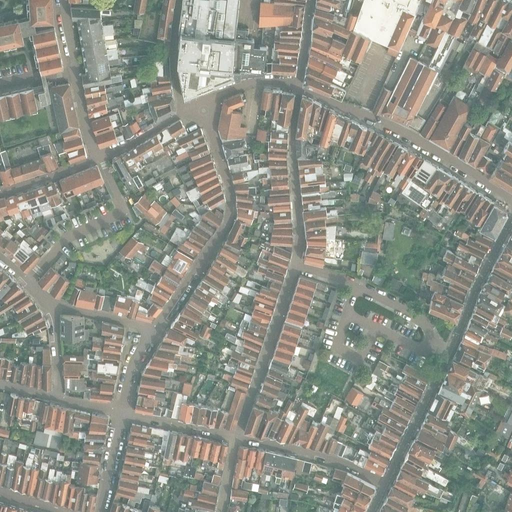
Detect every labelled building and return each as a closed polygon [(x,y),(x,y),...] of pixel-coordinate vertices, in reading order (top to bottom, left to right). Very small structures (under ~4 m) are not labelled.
[(28,0),(29,8),(52,7),(51,0),(28,0)] [(134,0),(133,10),(144,12),(146,0),(134,0)] [(163,0),(158,37),(160,37),(169,39),(172,18),(174,1),(174,0),(163,0)] [(265,47),(261,47),(253,46),(253,39),(248,39),(248,34),(245,33),(246,27),(236,26),(238,0),(181,0),(178,33),(180,33),(177,64),(183,98),(240,76),(240,75),(249,74),(263,73),(265,56),(265,55),(265,47)] [(340,1),(337,0),(315,0),(315,1),(316,2),(315,7),(329,11),(330,6),(338,8),(340,1)] [(349,13),(352,0),(346,0),(343,13),(334,11),(334,12),(348,17),(349,13)] [(364,35),(377,0),(362,0),(358,15),(353,30),(364,35)] [(377,40),(393,0),(377,0),(364,35),(370,37),(377,40)] [(403,16),(409,0),(393,0),(377,40),(386,44),(399,15),(403,16)] [(472,4),(473,0),(459,0),(446,28),(445,28),(437,47),(431,58),(428,65),(410,56),(392,90),(381,114),(408,125),(414,112),(416,113),(426,92),(427,92),(438,70),(439,70),(445,58),(455,38),(458,33),(458,32),(472,4)] [(416,12),(421,0),(409,0),(403,16),(399,15),(386,44),(389,45),(386,51),(396,55),(399,49),(409,27),(414,16),(416,12)] [(424,15),(430,0),(421,0),(416,12),(424,15)] [(434,23),(444,0),(430,0),(424,15),(423,18),(434,23)] [(445,28),(446,28),(459,0),(444,0),(434,23),(426,41),(437,47),(445,28)] [(480,9),(483,0),(473,0),(472,4),(458,32),(467,36),(475,20),(474,19),(480,9)] [(490,49),(511,9),(511,0),(495,0),(476,39),(475,41),(473,45),(464,62),(459,72),(467,76),(471,69),(477,72),(478,71),(479,69),(488,53),(490,49)] [(476,39),(495,0),(483,0),(480,9),(474,19),(475,20),(467,36),(475,41),(474,42),(475,42),(473,45),(475,41),(476,39)] [(304,4),(269,2),(261,1),(258,26),(271,26),(301,24),(304,4)] [(77,19),(101,18),(100,13),(111,13),(110,8),(70,6),(72,19),(77,19)] [(32,31),(54,26),(53,21),(52,7),(29,8),(30,16),(18,19),(22,34),(32,32),(32,31)] [(348,17),(334,12),(334,13),(315,8),(314,14),(314,16),(351,29),(353,30),(358,15),(349,13),(348,17)] [(501,52),(511,32),(511,9),(490,49),(488,53),(479,69),(478,71),(483,74),(482,76),(481,76),(478,81),(484,84),(490,72),(491,72),(496,62),(499,56),(501,52)] [(348,36),(351,29),(314,16),(312,30),(326,35),(327,32),(331,33),(333,28),(336,32),(348,36)] [(414,16),(409,27),(416,32),(421,19),(414,16)] [(79,30),(113,29),(112,24),(102,24),(101,18),(77,19),(79,30)] [(426,41),(434,23),(423,18),(415,36),(426,41)] [(23,42),(22,34),(18,19),(4,22),(9,45),(23,42)] [(0,46),(9,45),(4,22),(0,23),(0,46)] [(271,32),(300,33),(301,24),(271,26),(271,32)] [(35,45),(57,40),(54,26),(32,31),(32,32),(35,45)] [(81,41),(105,38),(104,34),(114,33),(113,29),(79,30),(81,41)] [(370,37),(364,35),(353,30),(351,29),(348,36),(345,43),(326,35),(312,30),(311,39),(359,59),(360,60),(370,37)] [(299,41),(300,33),(271,32),(270,38),(299,41)] [(504,77),(505,76),(510,66),(511,62),(511,61),(511,32),(501,52),(499,56),(496,62),(491,72),(490,72),(484,84),(495,90),(499,82),(501,83),(504,77)] [(169,53),(169,39),(160,37),(160,53),(159,53),(159,56),(169,56),(169,53)] [(83,52),(117,48),(115,38),(105,40),(105,38),(81,41),(83,52)] [(299,41),(270,38),(262,38),(261,47),(265,47),(298,49),(299,41)] [(455,38),(445,58),(451,62),(457,50),(460,52),(464,43),(455,38)] [(357,64),(359,59),(311,39),(310,47),(347,64),(349,60),(357,64)] [(38,58),(60,53),(57,40),(35,45),(38,58)] [(297,57),(298,49),(265,47),(265,55),(297,57)] [(350,65),(347,64),(310,47),(309,55),(339,69),(341,65),(348,69),(350,65)] [(84,62),(118,58),(117,48),(83,52),(84,62)] [(60,53),(38,58),(41,72),(63,67),(60,53)] [(169,56),(159,56),(148,55),(148,57),(142,57),(142,64),(148,64),(148,74),(149,74),(170,75),(169,65),(169,56)] [(295,73),(297,57),(265,55),(265,56),(266,56),(265,65),(267,65),(266,72),(272,71),(295,73)] [(347,72),(339,69),(309,55),(307,64),(333,76),(334,73),(335,72),(344,77),(347,72)] [(86,73),(110,69),(109,64),(119,62),(118,58),(84,62),(86,73)] [(333,77),(333,76),(307,64),(305,72),(329,83),(331,80),(341,85),(342,81),(333,77)] [(84,86),(104,83),(122,80),(121,74),(111,76),(110,69),(86,73),(81,74),(84,86)] [(442,80),(447,83),(451,85),(457,74),(449,69),(442,80)] [(334,85),(329,83),(305,72),(303,84),(329,95),(334,85)] [(172,90),(170,75),(149,74),(150,84),(151,86),(141,88),(142,93),(146,93),(152,92),(152,94),(172,90)] [(442,80),(438,77),(434,85),(443,90),(447,83),(442,80)] [(60,131),(78,126),(69,83),(51,86),(48,81),(33,88),(38,108),(53,100),(60,131)] [(86,96),(112,91),(124,88),(123,84),(111,87),(105,88),(104,83),(84,86),(86,96)] [(341,101),(346,91),(334,85),(329,95),(341,101)] [(381,114),(392,90),(382,86),(382,87),(383,87),(372,111),(381,114)] [(38,108),(33,88),(32,87),(19,90),(24,112),(38,109),(38,108)] [(269,116),(273,89),(263,89),(261,107),(266,107),(265,116),(266,116),(266,118),(263,118),(263,122),(268,122),(269,116)] [(276,129),(282,90),(281,90),(273,89),(269,116),(274,117),(273,120),(272,120),(270,128),(276,129)] [(10,115),(24,112),(19,90),(5,93),(10,115)] [(150,109),(173,100),(172,90),(152,94),(152,92),(146,93),(140,95),(142,98),(147,96),(150,108),(150,109)] [(287,132),(288,133),(289,124),(292,104),(294,93),(282,90),(276,129),(276,131),(287,132)] [(113,98),(112,91),(86,96),(88,106),(107,101),(107,99),(113,98)] [(432,95),(427,92),(426,92),(416,113),(414,112),(408,125),(418,131),(425,120),(439,98),(433,95),(432,95)] [(0,117),(10,115),(5,93),(0,93),(0,117)] [(220,137),(244,139),(245,134),(245,133),(246,127),(239,126),(240,120),(242,112),(232,110),(232,107),(244,102),(240,93),(223,100),(218,129),(220,136),(220,137)] [(305,136),(312,100),(312,99),(302,95),(296,134),(305,136)] [(107,101),(88,106),(89,116),(107,111),(105,105),(117,102),(117,101),(118,100),(120,107),(124,106),(122,96),(113,98),(107,99),(107,101)] [(473,107),(454,96),(449,104),(447,107),(429,138),(439,144),(448,149),(464,121),(472,107),(473,107)] [(150,109),(150,108),(144,110),(144,111),(134,115),(137,121),(147,117),(146,114),(151,112),(155,122),(175,110),(173,100),(150,109)] [(313,136),(321,104),(312,100),(305,136),(306,142),(311,143),(313,136)] [(429,138),(447,107),(439,102),(431,115),(420,132),(429,138)] [(320,138),(329,108),(321,104),(313,136),(320,138)] [(329,137),(336,112),(329,108),(320,138),(319,141),(318,145),(315,158),(320,159),(321,156),(326,157),(329,144),(335,145),(337,139),(329,137)] [(337,139),(345,116),(336,112),(329,137),(337,139)] [(95,134),(113,128),(111,121),(117,119),(115,113),(91,120),(95,134)] [(343,143),(351,120),(345,116),(337,139),(335,145),(332,153),(336,155),(340,144),(339,144),(340,141),(343,143)] [(157,135),(161,143),(186,130),(180,119),(156,133),(157,135)] [(358,151),(366,127),(358,123),(351,120),(343,143),(342,146),(348,148),(348,147),(358,151)] [(129,124),(133,131),(139,127),(135,121),(129,124)] [(464,121),(448,149),(456,153),(471,125),(464,121)] [(492,141),(499,128),(488,121),(486,126),(484,130),(480,136),(479,139),(478,138),(467,160),(473,164),(475,165),(481,154),(484,149),(487,150),(493,141),(492,141)] [(133,131),(129,124),(128,122),(122,125),(123,129),(126,138),(134,134),(133,131)] [(479,139),(480,136),(484,130),(486,126),(482,124),(475,137),(469,133),(458,154),(467,160),(478,138),(479,139)] [(65,139),(81,135),(78,126),(60,131),(55,133),(57,138),(64,135),(65,139)] [(370,150),(379,134),(374,130),(366,127),(358,151),(363,153),(362,156),(364,157),(365,154),(366,152),(368,152),(370,150)] [(511,131),(504,127),(502,130),(506,132),(502,137),(508,141),(511,143),(511,131)] [(113,128),(95,134),(99,147),(124,139),(122,134),(116,136),(113,128)] [(188,143),(203,136),(200,128),(178,139),(181,147),(184,145),(188,143)] [(287,132),(276,131),(271,131),(266,130),(258,128),(256,137),(256,139),(261,140),(263,140),(287,142),(287,132)] [(499,128),(492,141),(493,141),(498,145),(502,137),(506,132),(502,130),(499,128)] [(306,142),(305,136),(296,134),(296,145),(297,157),(297,158),(309,158),(315,158),(318,145),(311,143),(306,142)] [(370,165),(385,137),(379,134),(370,150),(368,152),(366,152),(365,154),(364,157),(362,156),(358,165),(367,169),(370,164),(370,165)] [(59,153),(83,145),(81,135),(65,139),(57,142),(53,143),(59,153)] [(167,154),(161,143),(157,135),(143,143),(149,154),(160,147),(165,156),(167,154)] [(190,149),(206,142),(203,136),(188,143),(190,149)] [(246,148),(244,139),(220,137),(226,157),(244,154),(243,148),(246,148)] [(375,174),(392,141),(385,137),(370,165),(373,166),(370,172),(367,170),(363,178),(371,181),(375,174)] [(41,158),(44,171),(58,167),(51,152),(48,143),(46,139),(40,141),(41,145),(37,147),(40,155),(41,158)] [(287,151),(287,142),(263,140),(261,140),(260,144),(269,145),(268,150),(287,151)] [(384,170),(398,144),(392,141),(375,174),(380,176),(384,170)] [(503,148),(503,149),(507,151),(511,154),(511,143),(508,141),(503,148)] [(190,149),(186,151),(178,154),(175,156),(177,160),(190,154),(192,159),(209,151),(206,142),(190,149)] [(152,159),(149,154),(143,143),(130,150),(140,169),(142,168),(138,160),(144,157),(147,162),(152,159)] [(391,175),(395,169),(407,149),(398,144),(384,170),(380,176),(372,190),(370,196),(378,200),(380,196),(382,194),(376,191),(386,172),(388,173),(385,178),(389,180),(391,175)] [(511,154),(493,144),(489,151),(511,165),(511,154)] [(83,145),(59,153),(61,158),(68,155),(70,162),(86,156),(83,145)] [(178,154),(186,151),(184,145),(181,147),(176,150),(178,154)] [(256,153),(255,149),(253,149),(254,159),(268,158),(268,160),(286,159),(287,151),(268,150),(268,153),(256,153)] [(403,173),(415,153),(407,149),(395,169),(398,171),(397,174),(391,183),(396,187),(404,174),(403,173)] [(15,181),(11,168),(10,166),(6,150),(0,152),(5,168),(0,169),(0,173),(4,185),(15,181)] [(136,171),(140,169),(130,150),(120,155),(128,171),(134,168),(136,171)] [(192,171),(212,161),(210,153),(188,162),(192,171)] [(247,172),(246,171),(241,171),(240,170),(250,169),(249,164),(248,164),(246,153),(244,154),(226,157),(229,167),(231,174),(247,172)] [(402,192),(423,158),(415,153),(403,173),(404,174),(407,176),(406,178),(404,176),(398,184),(404,188),(401,191),(402,192)] [(491,160),(486,157),(481,154),(475,165),(485,171),(490,161),(491,160)] [(132,177),(128,171),(120,155),(112,159),(128,188),(130,187),(130,186),(135,183),(132,177)] [(511,166),(495,155),(490,161),(511,174),(511,166)] [(25,178),(44,171),(41,158),(21,164),(25,178)] [(320,159),(315,158),(309,158),(297,158),(298,167),(318,165),(318,168),(322,167),(323,167),(323,164),(328,165),(328,160),(320,159)] [(408,196),(430,162),(423,158),(402,192),(408,196)] [(286,159),(268,160),(268,162),(268,168),(287,167),(286,159)] [(194,177),(215,167),(212,161),(192,171),(194,177)] [(511,187),(511,174),(495,164),(490,161),(485,171),(483,174),(489,178),(494,181),(496,182),(495,183),(502,187),(504,183),(511,187)] [(415,201),(437,166),(430,162),(408,196),(415,201)] [(15,181),(25,178),(21,164),(11,168),(15,181)] [(87,169),(93,185),(103,181),(97,165),(87,169)] [(323,174),(322,167),(318,168),(318,165),(298,167),(299,176),(323,174)] [(421,205),(444,171),(437,166),(415,201),(421,205)] [(198,185),(218,176),(215,167),(194,177),(198,185)] [(268,168),(258,169),(247,171),(248,179),(249,179),(259,172),(267,172),(267,178),(288,177),(287,167),(268,168)] [(84,189),(93,185),(87,169),(78,172),(84,189)] [(428,209),(451,175),(444,171),(421,205),(428,209)] [(79,191),(84,189),(78,172),(69,176),(75,192),(76,192),(77,195),(81,194),(79,191)] [(244,180),(248,179),(247,172),(231,174),(233,182),(244,180)] [(132,177),(135,183),(139,190),(144,187),(139,177),(137,174),(132,177)] [(300,186),(325,183),(324,174),(323,174),(299,176),(300,186)] [(442,203),(444,200),(458,179),(451,175),(428,209),(427,211),(423,216),(430,219),(433,216),(436,212),(433,210),(437,203),(438,200),(442,203)] [(65,196),(75,192),(69,176),(59,180),(65,196)] [(193,200),(200,196),(220,184),(218,176),(198,185),(197,185),(199,190),(191,196),(193,200)] [(271,189),(289,187),(288,177),(262,179),(262,183),(264,183),(264,182),(271,181),(271,182),(271,189)] [(450,205),(464,183),(458,179),(444,200),(450,205)] [(54,182),(44,185),(50,204),(61,200),(54,182)] [(254,195),(258,195),(258,194),(256,194),(256,191),(254,191),(254,187),(248,187),(248,182),(234,184),(236,192),(236,193),(254,195)] [(301,194),(329,191),(328,186),(326,186),(325,183),(300,186),(301,194)] [(458,209),(471,188),(464,183),(450,205),(447,211),(451,214),(452,212),(455,207),(458,209)] [(203,202),(223,191),(220,184),(200,196),(203,202)] [(51,206),(50,204),(44,185),(34,189),(39,203),(44,201),(46,208),(51,206)] [(270,196),(289,194),(289,187),(271,189),(269,189),(270,196)] [(465,214),(478,193),(471,188),(458,209),(465,214)] [(29,206),(39,203),(34,189),(24,192),(29,206)] [(176,197),(182,203),(186,198),(176,189),(174,192),(178,195),(176,197)] [(302,202),(321,200),(321,197),(341,195),(341,189),(329,191),(301,194),(302,202)] [(217,205),(225,200),(223,191),(203,202),(204,202),(200,205),(196,207),(198,210),(195,213),(199,215),(208,209),(209,210),(211,208),(217,205)] [(30,208),(29,206),(24,192),(15,196),(19,210),(21,216),(32,213),(30,208)] [(143,212),(154,201),(145,192),(134,203),(143,212)] [(264,195),(258,195),(254,195),(236,193),(236,200),(253,202),(256,203),(260,203),(265,203),(264,195)] [(472,218),(485,196),(478,193),(465,214),(464,216),(467,217),(461,227),(465,229),(472,219),(472,218)] [(268,203),(290,202),(289,194),(270,196),(267,196),(268,203)] [(15,196),(5,199),(9,213),(14,212),(16,218),(22,217),(21,216),(19,210),(15,196)] [(470,231),(475,234),(475,233),(479,227),(493,201),(485,196),(472,218),(472,219),(476,221),(473,224),(470,231)] [(9,213),(5,199),(4,197),(0,198),(0,221),(4,220),(3,216),(9,213)] [(303,209),(325,207),(325,206),(320,207),(320,204),(334,203),(334,199),(322,200),(321,200),(302,202),(303,209)] [(225,200),(217,205),(224,210),(225,200)] [(252,209),(253,202),(236,200),(237,207),(249,209),(252,209)] [(161,227),(163,224),(167,219),(170,215),(166,211),(165,212),(154,201),(143,212),(155,223),(156,222),(161,227)] [(479,227),(494,235),(506,212),(506,209),(493,201),(479,227)] [(264,211),(290,209),(290,202),(268,203),(265,203),(260,203),(260,207),(263,207),(264,211)] [(258,210),(252,209),(249,209),(237,207),(236,217),(249,223),(251,223),(253,215),(257,216),(258,210)] [(304,219),(337,216),(336,209),(330,210),(330,212),(326,212),(325,207),(303,209),(304,219)] [(423,216),(427,211),(423,208),(419,214),(423,217),(423,216)] [(214,213),(209,210),(208,209),(199,215),(198,215),(216,227),(221,221),(222,219),(222,217),(223,214),(216,210),(214,213)] [(273,222),(291,221),(290,209),(264,211),(260,211),(260,214),(258,214),(257,221),(262,221),(262,216),(273,216),(273,222)] [(199,215),(195,213),(194,212),(189,213),(198,221),(196,224),(212,234),(216,227),(198,215),(199,215)] [(391,217),(398,225),(404,219),(397,212),(391,217)] [(167,219),(171,222),(175,216),(171,213),(170,215),(167,219)] [(305,228),(325,226),(324,222),(337,220),(337,216),(304,219),(305,228)] [(433,216),(430,219),(426,226),(432,229),(438,220),(433,216)] [(46,219),(47,225),(51,228),(55,223),(53,217),(46,219)] [(250,226),(251,223),(249,223),(236,217),(232,228),(231,229),(241,234),(245,224),(250,226)] [(376,229),(382,231),(385,219),(379,217),(376,229)] [(0,249),(1,250),(10,238),(12,237),(13,236),(13,235),(7,229),(14,222),(12,221),(8,225),(3,231),(0,234),(0,249)] [(271,229),(292,230),(292,228),(291,221),(273,222),(272,222),(271,229)] [(34,236),(40,231),(38,230),(36,223),(32,225),(29,230),(30,233),(34,236)] [(164,232),(168,227),(163,224),(161,227),(160,230),(164,232)] [(207,240),(212,234),(196,224),(191,230),(207,240)] [(325,236),(325,237),(334,238),(335,225),(325,226),(305,228),(306,236),(325,236)] [(30,233),(29,230),(29,231),(26,226),(21,230),(19,228),(24,234),(25,234),(26,235),(30,233)] [(191,230),(185,227),(183,230),(176,227),(174,231),(202,246),(207,240),(191,230)] [(491,241),(494,235),(479,227),(475,233),(491,241)] [(245,235),(241,234),(231,229),(227,237),(240,243),(242,243),(244,244),(248,236),(245,235)] [(40,231),(34,236),(39,240),(44,234),(40,231)] [(198,252),(202,246),(174,231),(171,237),(198,252)] [(467,237),(469,234),(463,231),(460,237),(466,240),(467,237)] [(491,241),(475,233),(475,234),(470,231),(469,234),(467,237),(488,246),(491,241)] [(127,242),(136,248),(140,241),(133,236),(127,242)] [(326,241),(325,237),(325,236),(306,236),(307,244),(336,247),(340,248),(341,242),(326,241)] [(193,258),(198,252),(171,237),(169,240),(178,245),(176,249),(193,258)] [(242,243),(240,243),(227,237),(223,244),(236,251),(243,255),(247,250),(241,247),(242,243)] [(485,252),(488,246),(467,237),(466,240),(464,243),(469,246),(485,252)] [(9,257),(19,245),(20,243),(15,239),(14,241),(10,238),(1,250),(9,257)] [(469,246),(464,243),(459,241),(456,246),(457,246),(482,259),(485,252),(469,246)] [(136,247),(144,252),(147,247),(139,242),(136,247)] [(291,252),(285,249),(269,243),(265,242),(264,244),(260,243),(260,245),(271,249),(269,252),(289,259),(291,252)] [(132,253),(148,262),(151,257),(132,246),(127,243),(119,252),(129,258),(132,253)] [(511,246),(506,244),(507,243),(506,243),(498,258),(511,265),(511,246)] [(252,261),(243,255),(236,251),(223,244),(218,252),(234,262),(237,258),(249,266),(251,263),(252,261)] [(335,258),(336,247),(307,244),(305,252),(315,254),(325,256),(335,258)] [(18,264),(33,251),(32,250),(27,246),(24,250),(19,245),(9,257),(18,264)] [(475,273),(482,259),(457,246),(454,253),(447,249),(443,258),(460,266),(475,273)] [(193,258),(176,249),(173,247),(169,255),(172,257),(172,258),(187,267),(193,258)] [(289,259),(269,252),(261,249),(259,253),(258,257),(287,267),(289,259)] [(33,251),(18,264),(26,272),(40,257),(33,251)] [(247,270),(234,262),(218,252),(214,259),(226,267),(226,266),(244,277),(248,270),(247,270)] [(341,259),(335,258),(325,256),(315,254),(305,252),(303,261),(322,266),(324,259),(326,259),(325,260),(326,261),(340,263),(341,259)] [(284,275),(287,267),(258,257),(256,262),(260,263),(259,266),(284,275)] [(182,277),(187,267),(172,258),(166,267),(182,277)] [(511,265),(498,258),(494,265),(509,273),(511,274),(511,265)] [(182,277),(166,267),(155,260),(154,259),(149,266),(155,270),(162,275),(177,284),(182,277)] [(222,273),(226,267),(214,259),(210,266),(222,273)] [(247,270),(248,270),(250,271),(251,272),(255,265),(251,263),(249,266),(247,270)] [(475,273),(460,266),(459,268),(448,263),(446,267),(471,279),(475,273)] [(508,276),(509,273),(494,265),(491,271),(511,283),(511,277),(508,276)] [(229,278),(222,273),(210,266),(206,273),(230,288),(225,284),(229,278)] [(281,283),(284,275),(259,266),(258,269),(256,268),(255,270),(256,271),(264,274),(264,277),(269,279),(281,283)] [(471,279),(446,267),(445,266),(442,272),(438,271),(436,276),(442,279),(450,282),(448,287),(465,294),(467,287),(471,279)] [(47,290),(59,274),(50,267),(37,282),(47,290)] [(0,286),(9,275),(3,270),(0,273),(0,286)] [(137,271),(136,278),(150,281),(151,275),(137,271)] [(427,280),(432,280),(434,274),(423,271),(421,278),(427,280)] [(511,291),(509,289),(511,283),(491,271),(485,282),(507,294),(505,296),(506,296),(507,297),(509,295),(511,296),(509,300),(511,301),(511,291)] [(226,294),(230,288),(206,273),(201,279),(228,296),(226,294)] [(59,274),(47,290),(59,297),(69,280),(59,274)] [(0,295),(2,298),(15,281),(9,275),(0,286),(0,295)] [(172,293),(177,284),(162,275),(156,284),(172,293)] [(296,285),(314,291),(317,281),(299,275),(296,285)] [(389,283),(394,290),(402,284),(396,277),(389,283)] [(93,307),(96,294),(98,287),(93,286),(94,283),(86,281),(85,282),(77,279),(67,301),(76,304),(93,307)] [(172,293),(156,284),(154,283),(153,286),(143,281),(138,279),(135,284),(139,285),(138,286),(144,288),(150,292),(151,291),(152,292),(166,300),(172,293)] [(223,303),(228,296),(201,279),(197,286),(212,296),(219,300),(223,303)] [(279,291),(266,286),(248,279),(246,284),(249,285),(260,289),(259,292),(276,299),(279,291)] [(279,291),(281,283),(269,279),(266,286),(279,291)] [(436,282),(432,280),(427,280),(426,283),(430,284),(429,288),(434,290),(431,298),(429,305),(424,302),(425,299),(420,297),(420,299),(417,298),(417,300),(415,303),(428,308),(428,309),(456,320),(462,302),(446,295),(446,294),(442,292),(444,285),(440,284),(440,283),(436,282)] [(7,302),(24,290),(15,281),(2,298),(7,302)] [(506,306),(508,302),(509,300),(511,296),(509,295),(507,297),(506,296),(505,296),(507,294),(485,282),(480,291),(506,306)] [(276,299),(259,292),(248,288),(241,285),(239,290),(247,293),(254,295),(252,299),(273,307),(276,299)] [(311,300),(314,291),(296,285),(293,294),(311,300)] [(465,294),(448,287),(444,285),(442,292),(446,294),(446,295),(462,302),(465,294)] [(139,304),(141,298),(144,288),(138,286),(138,289),(137,289),(135,297),(136,297),(135,299),(128,297),(124,314),(135,317),(139,304)] [(216,304),(219,300),(212,296),(197,286),(193,293),(209,303),(210,300),(216,304)] [(113,309),(116,298),(104,295),(105,289),(98,287),(96,294),(103,295),(109,297),(106,310),(111,308),(113,309)] [(7,302),(0,307),(0,312),(12,305),(17,312),(34,302),(29,296),(24,290),(7,302)] [(511,310),(511,304),(508,302),(506,306),(480,291),(476,303),(497,314),(504,318),(508,312),(510,314),(511,310)] [(162,306),(166,300),(152,292),(150,296),(148,295),(147,298),(148,298),(147,301),(151,304),(153,301),(162,306)] [(232,300),(236,302),(239,302),(242,294),(237,292),(232,300)] [(205,308),(209,303),(193,293),(188,301),(202,310),(200,314),(206,318),(206,317),(213,321),(215,317),(210,314),(211,312),(205,308)] [(100,308),(103,295),(96,294),(93,307),(100,308)] [(124,314),(128,297),(117,294),(116,298),(113,309),(112,311),(124,314)] [(307,310),(311,300),(293,294),(290,304),(307,310)] [(100,308),(106,310),(109,297),(103,295),(100,308)] [(147,301),(144,299),(141,298),(139,304),(148,309),(147,309),(155,315),(162,306),(153,301),(151,304),(147,301)] [(271,314),(273,307),(252,299),(250,306),(271,314)] [(200,314),(202,310),(188,301),(180,312),(194,320),(200,322),(202,317),(199,316),(200,314)] [(18,322),(40,310),(35,303),(15,315),(18,322)] [(506,319),(504,318),(497,314),(476,303),(473,310),(497,323),(502,326),(504,327),(506,322),(504,321),(506,319)] [(151,321),(155,315),(147,309),(148,309),(139,304),(135,317),(151,321)] [(271,314),(250,306),(244,304),(242,309),(252,312),(251,314),(269,321),(271,314)] [(304,319),(307,310),(290,304),(287,313),(304,319)] [(18,322),(17,323),(20,330),(44,318),(45,318),(40,310),(18,322)] [(241,318),(244,319),(247,311),(241,310),(236,325),(238,325),(241,318)] [(495,327),(497,323),(473,310),(470,318),(485,327),(487,323),(495,327)] [(191,327),(194,320),(180,312),(170,326),(196,339),(197,336),(199,331),(196,330),(195,332),(190,329),(188,329),(190,326),(191,327)] [(301,328),(304,319),(287,313),(283,322),(301,328)] [(266,329),(269,321),(251,314),(249,322),(266,329)] [(84,338),(83,329),(83,317),(60,315),(61,338),(84,338)] [(25,328),(12,333),(12,336),(25,336),(47,327),(44,318),(25,328)] [(487,328),(485,327),(470,318),(467,327),(481,335),(483,336),(496,341),(497,338),(485,333),(487,328)] [(266,329),(249,322),(242,320),(240,326),(264,336),(266,329)] [(93,340),(121,344),(124,327),(103,322),(101,333),(105,334),(104,338),(93,336),(92,340),(93,340)] [(298,338),(301,328),(283,322),(280,332),(298,338)] [(199,335),(208,338),(212,328),(204,324),(199,335)] [(261,344),(264,336),(240,326),(237,334),(245,337),(261,344)] [(511,331),(504,328),(504,327),(502,326),(501,327),(502,328),(499,334),(509,339),(511,333),(511,331)] [(261,344),(245,337),(243,341),(236,338),(227,334),(224,333),(225,331),(216,327),(214,331),(225,337),(234,342),(237,343),(258,352),(261,344)] [(477,344),(481,335),(467,327),(464,334),(461,341),(478,349),(491,353),(505,358),(507,352),(493,347),(492,349),(479,344),(479,345),(477,344)] [(180,344),(184,346),(185,341),(191,344),(192,342),(193,343),(194,340),(169,328),(161,340),(180,344)] [(295,347),(298,338),(280,332),(277,341),(295,347)] [(120,353),(121,344),(93,340),(91,349),(103,351),(120,353)] [(182,351),(184,346),(180,344),(161,340),(157,347),(186,355),(191,357),(194,357),(195,353),(185,351),(182,351)] [(292,356),(295,347),(277,341),(274,350),(292,356)] [(485,365),(491,353),(478,349),(461,341),(456,352),(453,359),(469,366),(470,364),(483,370),(485,365)] [(256,359),(258,352),(237,343),(236,346),(232,344),(230,348),(232,349),(256,359)] [(190,361),(191,357),(186,355),(157,347),(151,357),(180,364),(181,359),(190,361)] [(42,363),(51,364),(49,348),(42,348),(42,363)] [(120,353),(103,351),(102,356),(87,353),(87,348),(84,348),(83,356),(83,358),(98,359),(119,361),(120,353)] [(254,367),(256,359),(232,349),(229,357),(254,367)] [(0,376),(9,379),(12,364),(13,360),(2,357),(4,351),(0,350),(0,376)] [(288,366),(292,356),(274,350),(271,360),(288,367),(289,366),(288,366)] [(34,385),(36,365),(37,357),(29,356),(29,361),(28,363),(25,383),(34,385)] [(187,365),(180,364),(151,357),(146,365),(167,370),(167,369),(173,371),(174,368),(186,370),(187,365)] [(251,374),(254,367),(229,357),(227,365),(251,374)] [(117,373),(119,361),(98,359),(96,370),(117,373)] [(468,367),(469,366),(453,359),(447,370),(471,382),(471,383),(481,388),(487,391),(493,379),(483,374),(468,367)] [(298,370),(289,366),(288,367),(271,360),(269,366),(285,374),(286,375),(287,372),(290,373),(289,376),(294,379),(296,374),(301,376),(303,373),(298,370)] [(380,367),(380,368),(387,371),(390,366),(379,360),(376,365),(380,367)] [(25,383),(28,363),(20,362),(19,365),(12,364),(9,379),(17,381),(25,383)] [(51,364),(42,363),(42,365),(41,386),(51,388),(51,364)] [(87,363),(83,363),(63,363),(64,377),(79,377),(79,369),(83,369),(87,369),(87,363)] [(402,370),(406,372),(425,384),(429,377),(406,363),(402,370)] [(251,374),(227,365),(225,364),(224,369),(234,373),(233,376),(249,382),(251,374)] [(41,386),(42,365),(36,365),(34,385),(41,386)] [(172,376),(173,371),(167,369),(167,370),(146,365),(141,374),(147,375),(152,376),(159,378),(160,373),(172,376)] [(377,375),(380,368),(380,367),(376,365),(372,372),(377,375)] [(282,381),(285,374),(269,366),(266,374),(282,381)] [(117,373),(96,370),(92,370),(91,378),(102,379),(102,383),(100,382),(100,386),(114,387),(117,373)] [(473,405),(481,388),(471,383),(471,382),(447,370),(441,384),(465,395),(463,400),(473,405)] [(483,374),(493,379),(495,380),(497,376),(485,370),(483,374)] [(374,381),(377,375),(372,372),(368,379),(373,381),(374,381)] [(422,391),(425,384),(406,372),(403,377),(397,373),(396,376),(402,379),(422,391)] [(183,373),(180,384),(190,386),(192,375),(183,373)] [(249,382),(233,376),(224,373),(222,377),(229,380),(231,380),(230,383),(237,386),(236,389),(246,392),(249,382)] [(290,385),(282,381),(266,374),(263,383),(287,392),(290,385)] [(152,378),(152,376),(147,375),(146,377),(141,376),(139,385),(163,390),(164,385),(170,386),(171,379),(165,378),(164,380),(152,378)] [(84,378),(79,377),(64,377),(65,394),(69,395),(69,390),(84,391),(86,391),(86,387),(86,384),(84,384),(84,378)] [(375,382),(374,381),(373,381),(368,379),(365,385),(371,389),(375,382)] [(418,398),(422,391),(402,379),(398,386),(418,398)] [(418,398),(398,386),(391,382),(387,389),(415,405),(418,398)] [(284,398),(287,392),(263,383),(259,390),(265,393),(265,396),(272,399),(273,398),(274,396),(277,397),(284,398)] [(470,412),(473,405),(463,400),(465,395),(441,384),(437,392),(457,402),(455,406),(459,408),(458,410),(468,415),(474,418),(476,415),(470,412)] [(165,390),(163,390),(139,385),(137,393),(138,394),(154,397),(155,393),(160,394),(159,396),(164,397),(165,390)] [(92,392),(92,391),(92,388),(86,387),(86,391),(84,391),(83,399),(111,401),(113,393),(92,392)] [(360,398),(363,393),(352,387),(349,392),(360,398)] [(234,429),(246,392),(236,389),(229,408),(223,427),(234,429)] [(415,405),(387,389),(386,389),(384,393),(389,396),(394,399),(393,401),(411,412),(415,405)] [(265,396),(265,393),(259,390),(255,402),(268,407),(273,409),(276,403),(281,405),(283,401),(278,399),(273,398),(272,399),(265,396)] [(182,401),(183,394),(177,392),(174,403),(173,410),(171,417),(178,418),(181,401),(182,401)] [(457,402),(437,392),(428,411),(438,416),(439,414),(447,419),(452,409),(458,411),(458,410),(459,408),(455,406),(457,402)] [(15,413),(18,395),(11,394),(7,412),(9,412),(7,422),(13,424),(15,413)] [(158,398),(154,397),(138,394),(136,401),(154,406),(157,406),(158,398)] [(190,420),(193,403),(189,402),(189,400),(186,399),(187,395),(183,394),(182,401),(181,401),(178,418),(190,420)] [(482,394),(479,399),(492,406),(494,400),(482,394)] [(22,414),(25,397),(18,395),(15,413),(18,413),(16,423),(21,424),(23,415),(22,414)] [(411,412),(393,401),(392,401),(389,404),(387,403),(388,403),(376,396),(374,399),(408,419),(411,412)] [(31,418),(35,399),(25,397),(22,414),(23,415),(21,424),(21,427),(29,429),(30,423),(25,422),(26,417),(25,417),(25,415),(29,416),(29,418),(31,418)] [(39,421),(43,401),(35,399),(31,418),(30,423),(29,429),(34,430),(36,420),(39,421)] [(408,419),(374,399),(373,399),(370,404),(380,410),(381,408),(383,409),(381,413),(404,426),(408,419)] [(289,410),(293,402),(288,400),(283,410),(278,408),(277,411),(278,412),(267,435),(276,437),(289,410)] [(38,423),(45,425),(50,403),(43,401),(39,421),(38,423)] [(153,409),(154,406),(136,401),(134,410),(160,415),(161,411),(153,409)] [(307,413),(310,405),(302,401),(296,413),(289,410),(276,437),(292,441),(301,421),(302,421),(303,419),(306,413),(306,412),(307,413)] [(478,406),(491,413),(493,408),(481,401),(478,406)] [(54,427),(58,405),(50,403),(45,425),(54,427)] [(201,423),(205,405),(193,403),(190,420),(201,423)] [(63,429),(66,407),(58,405),(54,427),(63,429)] [(213,425),(214,423),(217,407),(205,405),(201,423),(213,425)] [(254,434),(264,408),(253,405),(244,431),(254,434)] [(306,412),(306,413),(312,416),(316,408),(310,405),(307,413),(306,412)] [(330,437),(339,419),(343,408),(337,406),(333,416),(332,415),(318,448),(325,450),(330,437)] [(73,425),(74,410),(66,407),(63,429),(63,431),(69,432),(68,437),(75,437),(75,441),(78,441),(79,437),(79,431),(78,431),(78,428),(73,428),(73,425)] [(278,412),(277,411),(273,409),(268,407),(267,410),(264,408),(254,434),(267,436),(267,435),(278,412)] [(173,410),(169,409),(165,408),(163,416),(171,417),(173,410)] [(223,427),(229,408),(226,408),(225,410),(220,409),(214,423),(213,425),(223,427)] [(82,420),(88,421),(89,421),(90,413),(74,410),(73,425),(81,425),(82,420)] [(445,424),(447,419),(439,414),(438,416),(428,411),(424,420),(439,427),(445,431),(449,433),(450,431),(452,427),(445,424)] [(89,431),(105,432),(108,417),(92,413),(89,431)] [(401,433),(404,426),(381,413),(377,419),(383,423),(401,433)] [(318,448),(332,415),(328,414),(327,417),(323,415),(319,423),(309,446),(318,448)] [(301,444),(305,431),(307,426),(308,426),(310,422),(303,419),(302,421),(301,421),(292,441),(301,444)] [(309,446),(319,423),(314,420),(313,420),(308,432),(305,431),(301,444),(309,446)] [(424,420),(420,427),(445,440),(449,433),(445,431),(443,435),(437,431),(439,427),(424,420)] [(495,432),(508,438),(511,428),(511,425),(501,420),(495,432)] [(130,433),(147,437),(149,437),(151,432),(159,434),(159,435),(163,436),(164,430),(156,428),(136,424),(132,423),(130,433)] [(397,440),(401,433),(383,423),(381,426),(376,424),(376,425),(374,424),(372,426),(376,429),(383,433),(397,440)] [(0,435),(8,438),(10,430),(0,427),(0,435)] [(444,443),(445,440),(420,427),(414,439),(440,451),(445,455),(449,446),(444,443)] [(394,447),(397,440),(383,433),(376,429),(373,434),(375,436),(376,434),(379,436),(378,439),(394,447)] [(105,432),(89,431),(79,431),(79,437),(85,437),(84,440),(83,440),(83,441),(104,442),(105,432)] [(171,457),(177,432),(169,431),(167,440),(165,449),(163,458),(163,463),(170,465),(171,457)] [(466,440),(450,431),(449,433),(445,440),(444,443),(449,446),(453,449),(457,439),(464,443),(466,440)] [(179,458),(185,434),(177,432),(171,457),(175,457),(174,462),(178,463),(179,458)] [(146,440),(147,437),(130,433),(127,441),(145,445),(154,447),(160,448),(161,445),(153,444),(154,442),(146,440)] [(187,465),(187,463),(193,435),(185,434),(179,458),(178,463),(187,465)] [(389,457),(394,447),(378,439),(379,436),(376,434),(375,436),(373,434),(369,440),(367,445),(373,448),(389,457)] [(198,456),(202,438),(193,435),(187,463),(191,464),(193,455),(198,456)] [(330,437),(325,450),(331,453),(336,440),(330,437)] [(206,467),(208,458),(212,440),(202,438),(198,456),(204,457),(202,466),(206,467)] [(445,457),(445,455),(439,451),(414,439),(410,447),(409,450),(423,457),(423,456),(438,465),(441,460),(443,459),(445,457)] [(216,470),(217,465),(221,442),(212,440),(208,458),(213,458),(211,469),(216,470)] [(336,440),(331,453),(337,455),(343,443),(336,440)] [(102,452),(104,442),(83,441),(83,446),(78,446),(78,450),(102,452)] [(221,442),(217,465),(224,467),(228,443),(221,442)] [(152,458),(153,454),(144,452),(145,448),(127,444),(125,453),(146,457),(152,458)] [(484,454),(497,461),(504,447),(498,444),(494,452),(487,449),(484,454)] [(247,457),(248,447),(240,445),(238,456),(247,457)] [(165,449),(160,448),(154,447),(153,454),(152,458),(146,457),(125,453),(123,461),(149,466),(150,466),(148,465),(148,462),(154,463),(154,462),(155,459),(161,459),(161,458),(163,458),(165,449)] [(254,462),(257,448),(248,447),(247,457),(243,479),(244,480),(245,475),(249,476),(251,466),(251,462),(254,462)] [(389,457),(373,448),(371,452),(362,447),(360,452),(362,453),(385,465),(389,457)] [(261,474),(266,450),(257,448),(254,462),(251,462),(251,466),(257,467),(256,473),(261,474)] [(32,462),(35,451),(30,450),(28,456),(26,464),(27,466),(23,464),(18,489),(25,491),(32,462)] [(100,463),(102,452),(78,450),(77,456),(82,457),(82,461),(87,462),(87,464),(92,464),(93,463),(96,463),(96,462),(100,463)] [(272,473),(276,453),(266,450),(261,474),(260,478),(263,478),(263,477),(265,477),(266,472),(272,473)] [(441,467),(438,465),(423,456),(423,457),(409,450),(404,459),(420,467),(421,467),(447,482),(448,479),(431,469),(427,467),(428,465),(439,471),(441,467)] [(280,483),(286,455),(276,453),(272,473),(276,474),(274,482),(280,483)] [(381,474),(385,465),(362,453),(360,457),(358,461),(356,460),(355,462),(381,474)] [(10,486),(16,460),(16,456),(9,454),(7,464),(2,484),(10,486)] [(286,455),(280,483),(282,483),(282,481),(285,481),(286,476),(292,477),(296,457),(286,455)] [(243,479),(247,457),(238,456),(232,480),(231,487),(237,488),(239,476),(242,477),(242,479),(243,479)] [(301,470),(304,460),(299,458),(295,473),(301,475),(302,471),(301,470)] [(445,485),(447,482),(421,467),(420,467),(404,459),(400,467),(418,476),(421,472),(425,475),(425,474),(445,485)] [(18,489),(23,464),(23,461),(16,460),(10,486),(18,489)] [(301,470),(302,471),(309,473),(312,462),(304,460),(301,470)] [(82,461),(80,461),(80,462),(79,466),(77,480),(81,480),(88,481),(88,484),(89,485),(96,486),(98,487),(99,482),(97,482),(100,463),(96,462),(96,463),(93,463),(92,464),(87,464),(87,462),(82,461)] [(149,469),(149,466),(123,461),(121,470),(142,474),(143,468),(149,469)] [(33,493),(37,476),(39,468),(35,467),(36,463),(32,462),(25,491),(33,493)] [(41,496),(44,478),(48,463),(43,462),(42,463),(41,468),(42,468),(40,477),(37,476),(33,493),(41,496)] [(433,484),(418,476),(400,467),(396,476),(423,490),(440,497),(440,496),(453,502),(456,495),(433,484)] [(52,480),(53,475),(54,469),(50,468),(48,479),(44,478),(41,496),(48,498),(52,480)] [(345,483),(370,496),(374,486),(348,472),(346,472),(335,468),(331,479),(345,483)] [(194,478),(195,471),(188,469),(187,471),(186,471),(185,476),(194,478)] [(488,477),(482,474),(474,469),(471,473),(485,481),(488,477)] [(56,501),(61,473),(61,471),(57,470),(56,475),(53,475),(52,480),(48,498),(56,501)] [(154,476),(142,474),(121,470),(119,478),(138,482),(139,477),(144,478),(144,477),(156,480),(157,476),(154,476)] [(195,471),(194,478),(203,480),(204,475),(196,473),(196,471),(195,471)] [(511,474),(509,473),(504,471),(502,475),(507,477),(505,481),(511,484),(511,474)] [(68,484),(69,484),(70,481),(71,475),(61,473),(56,501),(64,503),(68,484)] [(201,491),(217,495),(219,484),(221,475),(214,473),(212,482),(204,479),(203,480),(201,491)] [(422,494),(423,490),(396,476),(392,485),(413,494),(415,490),(422,494)] [(143,483),(138,482),(119,478),(117,485),(135,490),(142,492),(148,493),(149,488),(142,487),(143,483)] [(301,491),(303,483),(296,481),(293,489),(301,491)] [(85,510),(87,493),(85,493),(87,484),(80,483),(80,485),(82,486),(78,507),(85,510)] [(365,505),(370,496),(345,483),(340,492),(365,505)] [(497,483),(494,491),(505,497),(509,491),(497,483)] [(74,485),(69,484),(68,484),(64,503),(71,505),(75,485),(74,485)] [(82,486),(80,485),(75,485),(71,505),(78,507),(82,486)] [(133,497),(135,490),(117,485),(115,492),(122,494),(128,496),(131,497),(133,497)] [(417,495),(413,494),(392,485),(388,493),(409,503),(411,497),(415,499),(417,495)] [(201,491),(196,490),(185,487),(183,495),(189,497),(215,503),(217,495),(201,491)] [(230,497),(246,499),(247,491),(231,489),(230,497)] [(140,502),(142,492),(135,490),(133,497),(131,497),(126,511),(136,511),(137,510),(133,508),(136,500),(140,502)] [(278,491),(277,497),(287,499),(288,493),(278,491)] [(87,493),(85,510),(92,511),(93,511),(97,494),(88,492),(87,493)] [(122,497),(122,494),(115,492),(113,499),(111,507),(109,511),(117,511),(120,502),(118,501),(120,496),(122,497)] [(151,494),(148,493),(142,492),(140,502),(142,497),(143,497),(144,496),(146,497),(144,503),(142,511),(137,510),(136,511),(146,511),(149,503),(151,494)] [(361,511),(365,505),(340,492),(339,493),(336,492),(335,496),(334,501),(339,502),(359,511),(361,511)] [(415,511),(418,507),(409,503),(388,493),(384,502),(401,511),(403,511),(404,511),(406,508),(414,511),(415,511)] [(157,511),(158,510),(159,507),(154,505),(156,495),(151,494),(149,503),(146,511),(157,511)] [(126,511),(131,497),(128,496),(126,504),(120,502),(117,511),(126,511)] [(215,503),(189,497),(187,505),(191,506),(213,511),(215,503)] [(359,511),(339,502),(334,501),(332,505),(334,506),(333,510),(337,511),(359,511)] [(400,511),(401,511),(384,502),(378,511),(400,511)]
